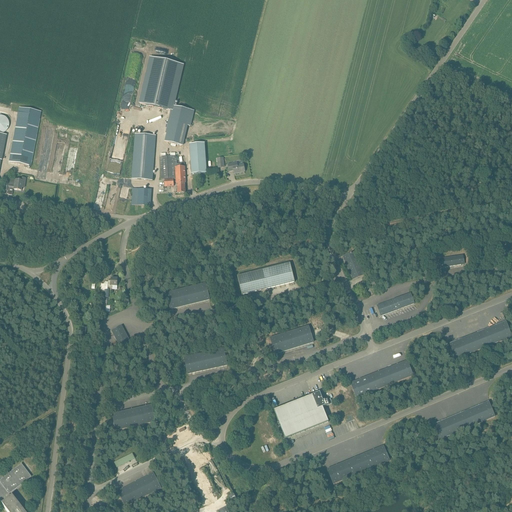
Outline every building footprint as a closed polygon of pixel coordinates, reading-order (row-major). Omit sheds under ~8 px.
[(172,111),(183,65),(151,57),(140,103),(172,111)] [(165,142),(182,146),(187,126),(190,126),(194,111),(174,106),(165,142)] [(19,108),(9,162),(30,166),(40,112),(19,108)] [(0,134),(1,134),(3,134),(4,133),(6,132),(7,131),(8,129),(9,127),(9,126),(9,124),(9,122),(8,121),(7,119),(6,118),(4,117),(3,116),(1,116),(0,115),(0,134)] [(152,180),(156,136),(135,134),(132,179),(152,180)] [(207,173),(205,143),(189,144),(192,174),(207,173)] [(186,183),(185,163),(177,164),(177,156),(160,157),(162,180),(163,180),(163,187),(174,186),(174,181),(176,181),(176,183),(177,183),(178,193),(185,193),(185,183),(186,183)] [(245,172),(243,164),(237,165),(237,163),(228,164),(229,172),(233,171),(234,174),(245,172)] [(24,188),(24,186),(26,178),(19,177),(19,181),(10,180),(9,183),(5,183),(4,191),(8,191),(9,189),(14,189),(14,190),(21,191),(21,188),(24,188)] [(353,280),(364,275),(354,252),(343,257),(353,280)] [(463,255),(439,259),(441,268),(465,265),(463,255)] [(290,263),(237,276),(242,295),(295,282),(290,263)] [(108,282),(108,288),(109,288),(112,288),(112,286),(117,287),(118,279),(111,278),(111,281),(108,281),(108,282)] [(166,293),(170,310),(210,300),(206,283),(166,293)] [(381,317),(415,304),(411,293),(377,306),(381,317)] [(511,336),(506,322),(449,344),(456,360),(511,337),(511,336)] [(112,331),(120,347),(130,341),(122,326),(112,331)] [(270,338),(275,355),(314,343),(309,326),(270,338)] [(184,357),(188,375),(228,366),(224,349),(184,357)] [(408,361),(350,383),(356,399),(414,376),(408,361)] [(320,392),(274,411),(285,439),(329,422),(323,407),(325,406),(329,405),(327,400),(323,401),(320,392)] [(489,402),(433,425),(439,441),(496,417),(489,402)] [(112,414),(116,431),(156,422),(152,405),(112,414)] [(12,456),(17,452),(9,443),(0,449),(0,450),(5,457),(10,453),(12,456)] [(384,446),(327,469),(333,485),(390,461),(384,446)] [(133,454),(114,463),(117,467),(135,458),(133,454)] [(0,501),(8,511),(23,511),(10,494),(31,477),(21,464),(0,480),(0,501)] [(154,473),(117,492),(125,507),(162,489),(154,473)]
